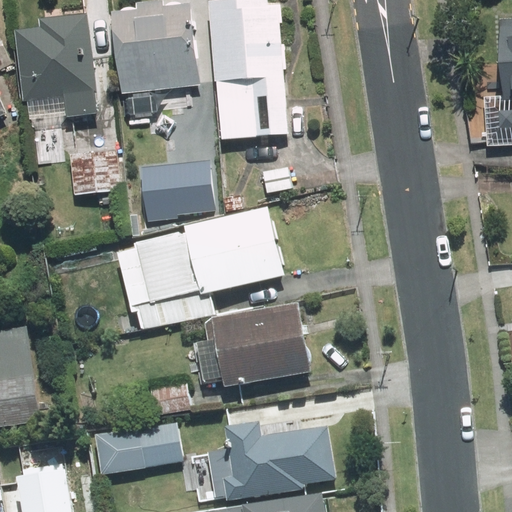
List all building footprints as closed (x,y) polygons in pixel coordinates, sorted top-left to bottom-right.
[(143,11),(118,13),(127,95),(207,86),(198,4),(172,7),(171,0),(161,0),(142,2),(143,11)] [(273,0),(248,0),(216,2),(226,140),(293,135),(284,8),(274,9),(273,0)] [(47,28),(21,31),(29,103),(68,99),(70,118),(105,114),(94,14),(46,20),(47,28)] [(511,21),(502,21),(500,101),(487,101),(486,149),(511,149),(511,21)] [(0,86),(0,120),(13,115),(0,86)] [(157,117),(124,119),(125,141),(158,139),(157,117)] [(123,151),(77,155),(81,195),(127,191),(123,151)] [(143,165),(151,218),(218,208),(210,156),(143,165)] [(294,167),(268,171),(271,192),(297,188),(294,167)] [(247,194),(230,197),(232,211),(249,209),(247,194)] [(289,276),(272,207),(191,225),(192,230),(177,233),(185,265),(199,261),(206,295),(289,276)] [(342,213),(324,215),(328,263),(345,262),(342,213)] [(316,371),(303,304),(218,321),(207,323),(219,381),(227,379),(229,388),(316,371)] [(35,326),(0,330),(0,426),(48,420),(35,326)] [(193,382),(155,388),(159,416),(198,410),(193,382)] [(341,480),(333,426),(267,435),(265,422),(230,426),(234,451),(214,453),(218,484),(228,483),(231,503),(310,492),(309,484),(341,480)] [(189,462),(183,423),(101,435),(107,474),(189,462)] [(79,511),(73,468),(25,476),(30,511),(79,511)] [(328,511),(325,493),(211,511),(328,511)]
